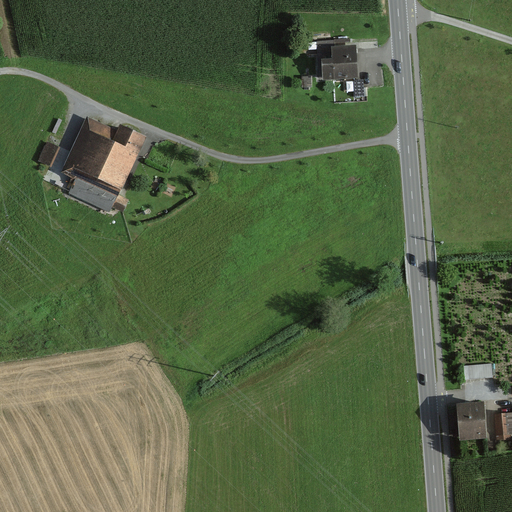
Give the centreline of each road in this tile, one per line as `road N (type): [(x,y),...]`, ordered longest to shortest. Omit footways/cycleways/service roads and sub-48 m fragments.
road 1 (secondary): [(398,0),(436,511)]
road 2 (track): [(408,137),(258,161),(224,159),(30,75),(0,72)]
